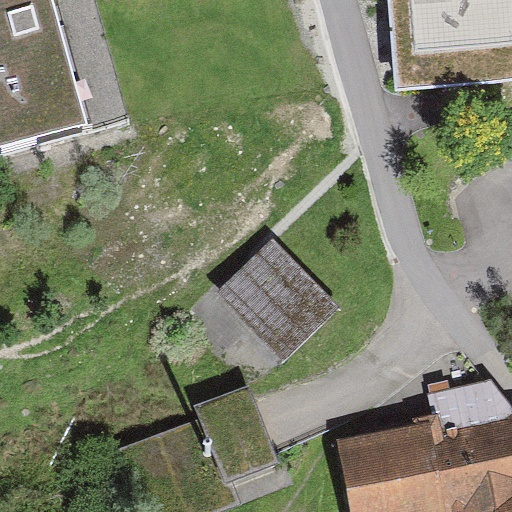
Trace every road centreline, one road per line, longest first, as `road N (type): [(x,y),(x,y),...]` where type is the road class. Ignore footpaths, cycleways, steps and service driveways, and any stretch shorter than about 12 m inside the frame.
road 1 (unclassified): [(428,300),(322,0)]
road 2 (track): [(428,300),(511,404)]
